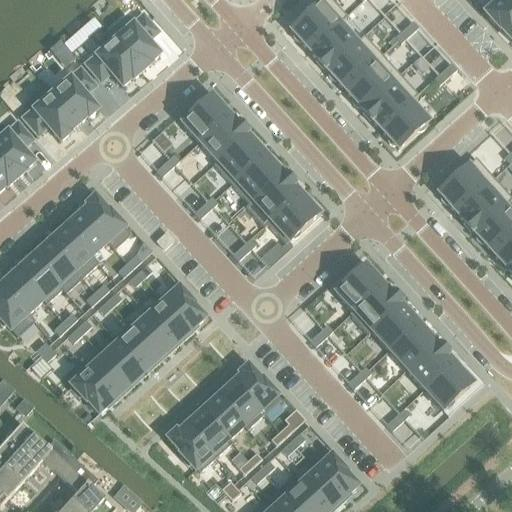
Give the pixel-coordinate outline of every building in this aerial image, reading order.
[(309,16),(289,33),(292,36),(292,39),(294,42),(297,44),(300,45),(308,53),(339,25),(339,26),(347,19),(329,0),(325,0),(318,7),(314,7),(311,9),(309,12),(309,16)] [(511,0),(495,0),(497,1),(498,1),(511,16),(511,0)] [(497,1),(483,14),(499,32),(499,31),(511,45),(511,43),(511,16),(498,1),(497,1)] [(126,19),(107,36),(113,43),(114,42),(142,75),(151,66),(151,65),(160,57),(148,44),(158,35),(143,17),(133,26),(126,19)] [(71,55),(101,29),(93,20),(63,46),(71,55)] [(412,24),(403,32),(409,39),(418,30),(412,24)] [(339,25),(308,53),(315,61),(315,62),(324,72),(325,72),(326,73),(357,45),(356,44),(339,26),(339,25)] [(403,32),(394,40),(400,47),(409,39),(403,32)] [(357,45),(326,73),(327,75),(327,78),(329,81),(332,83),(335,84),(343,93),(382,58),(381,58),(363,38),(356,44),(357,45)] [(113,43),(85,67),(100,85),(110,76),(122,90),(131,82),(132,83),(142,75),(114,42),(113,43)] [(60,43),(49,53),(64,71),(75,61),(71,55),(63,46),(60,43)] [(382,58),(343,93),(351,102),(351,105),(353,108),(356,109),(359,110),(361,112),(399,78),(382,58)] [(450,66),(441,75),(447,81),(456,73),(450,66)] [(52,95),(51,96),(78,127),(86,120),(87,121),(97,112),(85,98),(95,89),(80,71),(52,95)] [(441,75),(432,82),(438,89),(447,81),(441,75)] [(399,78),(361,112),(362,114),(371,124),(378,132),(409,103),(410,104),(417,98),(399,78)] [(32,112),(22,121),(37,139),(47,130),(60,145),(70,135),(69,135),(78,127),(51,96),(52,95),(45,88),(26,105),(32,112)] [(183,123),(181,125),(199,145),(230,118),(222,109),(222,106),(220,103),(217,101),(214,100),(211,97),(192,115),(189,115),(186,117),(184,120),(183,123)] [(409,103),(378,132),(386,140),(387,144),(389,147),(391,148),(394,149),(397,152),(416,135),(420,134),(423,133),(425,130),(425,126),(428,124),(410,104),(409,103)] [(230,118),(199,145),(216,164),(217,165),(247,137),(246,136),(247,135),(238,125),(237,126),(230,118)] [(0,126),(0,164),(16,182),(26,174),(25,173),(34,165),(22,151),(32,143),(17,125),(7,134),(0,126)] [(163,155),(172,147),(161,135),(153,143),(163,155)] [(216,164),(212,168),(231,188),(265,157),(258,148),(257,145),(255,142),(253,140),(249,139),(247,137),(217,165),(216,164)] [(265,157),(231,188),(248,207),(249,207),(283,176),(281,174),(281,171),(279,168),(276,166),(273,165),(265,157)] [(173,158),(164,166),(170,172),(179,164),(173,158)] [(456,178),(437,196),(439,198),(439,202),(441,205),(444,207),(447,207),(455,216),(493,181),(475,161),(465,170),(462,170),(459,172),(457,175),(456,178)] [(0,194),(5,190),(6,191),(16,182),(0,164),(0,194)] [(164,166),(155,174),(161,181),(170,172),(164,166)] [(248,207),(244,210),(264,231),(267,228),(266,227),(301,196),(294,188),(295,187),(285,177),(284,177),(283,176),(249,207),(248,207)] [(493,181),(455,216),(462,224),(471,235),(472,234),(473,236),(507,204),(508,205),(511,202),(494,182),(493,181)] [(301,196),(266,227),(267,228),(284,247),(285,247),(288,244),(291,241),(294,241),(297,240),(299,237),(300,234),(319,216),(317,213),(316,210),(314,207),(312,205),(309,204),(301,196)] [(79,211),(77,213),(107,245),(106,246),(112,253),(130,237),(119,225),(122,223),(115,216),(113,218),(94,197),(84,206),(86,208),(81,214),(79,211)] [(211,200),(202,208),(208,214),(217,206),(211,200)] [(507,204),(473,236),(475,237),(475,241),(477,244),(479,246),(483,246),(491,255),(511,236),(511,209),(508,205),(507,204)] [(202,208),(193,216),(199,223),(208,214),(202,208)] [(63,226),(61,227),(91,260),(92,259),(106,246),(107,245),(77,213),(69,220),(71,222),(65,228),(63,226)] [(46,241),(45,242),(81,281),(98,266),(92,259),(91,260),(61,227),(53,234),(55,237),(49,243),(46,241)] [(166,236),(156,245),(163,252),(173,243),(166,236)] [(511,236),(491,255),(499,263),(499,267),(500,270),(503,272),(507,272),(508,274),(511,271),(511,236)] [(31,255),(29,256),(62,292),(62,293),(65,296),(81,281),(45,242),(37,249),(39,251),(33,257),(31,255)] [(249,242),(240,250),(246,257),(255,249),(249,242)] [(277,245),(260,262),(267,270),(291,248),(288,244),(285,247),(284,247),(281,250),(277,245)] [(240,250),(231,258),(237,265),(246,257),(240,250)] [(15,270),(13,271),(43,303),(42,304),(46,307),(62,293),(62,292),(29,256),(21,264),(23,266),(17,272),(15,270)] [(135,259),(126,267),(132,273),(141,265),(135,259)] [(126,267),(117,275),(123,281),(132,273),(126,267)] [(337,292),(334,295),(352,315),(383,288),(375,279),(375,276),(373,273),(370,271),(367,270),(364,267),(346,284),(343,285),(340,286),(338,289),(337,292)] [(146,269),(137,277),(143,283),(151,275),(146,269)] [(0,284),(0,287),(27,318),(28,317),(42,304),(43,303),(13,271),(5,278),(7,280),(1,286),(0,284)] [(137,277),(128,285),(134,291),(143,283),(137,277)] [(174,286),(158,300),(191,336),(193,335),(191,333),(205,320),(188,302),(191,300),(185,293),(182,295),(174,286)] [(0,326),(3,330),(5,328),(17,340),(35,324),(28,317),(27,318),(0,287),(0,326)] [(103,288),(94,296),(100,302),(109,294),(103,288)] [(352,315),(348,318),(367,339),(371,336),(370,335),(401,307),(399,306),(401,305),(392,294),(390,296),(383,288),(352,315)] [(94,296),(85,304),(91,310),(100,302),(94,296)] [(116,296),(107,304),(113,311),(121,303),(116,296)] [(158,300),(143,314),(146,318),(147,317),(176,350),(178,348),(176,347),(188,336),(189,338),(191,336),(158,300)] [(107,304),(98,313),(104,319),(113,311),(107,304)] [(401,307),(370,335),(371,336),(388,354),(418,327),(411,318),(410,315),(409,312),(406,310),(403,309),(401,307)] [(71,317),(62,325),(68,332),(77,323),(71,317)] [(132,330),(131,331),(159,362),(173,349),(175,351),(176,350),(147,317),(146,318),(132,330)] [(85,324),(76,332),(82,338),(91,330),(85,324)] [(62,325),(53,333),(59,339),(68,332),(62,325)] [(129,327),(113,341),(146,377),(147,376),(146,374),(159,362),(131,331),(132,330),(129,327)] [(418,327),(388,354),(406,374),(436,346),(434,344),(434,341),(432,338),(430,336),(426,335),(418,327)] [(326,328),(318,336),(323,342),(332,334),(326,328)] [(76,332),(67,340),(73,346),(82,338),(76,332)] [(318,336),(309,344),(314,350),(323,342),(318,336)] [(113,341),(97,356),(100,359),(101,359),(129,389),(142,377),(144,379),(146,377),(113,341)] [(45,346),(36,354),(41,359),(41,360),(50,351),(45,346)] [(436,346),(406,374),(423,393),(454,365),(447,358),(448,357),(439,346),(437,348),(436,346)] [(50,351),(41,360),(46,365),(47,365),(56,357),(50,351)] [(41,359),(29,370),(40,381),(52,371),(47,365),(46,365),(41,360),(41,359)] [(87,371),(86,372),(116,405),(117,403),(115,401),(129,389),(101,359),(100,359),(87,371)] [(80,364),(64,379),(75,392),(73,394),(79,401),(81,399),(98,417),(112,404),(114,406),(116,405),(86,372),(87,371),(80,364)] [(454,365),(423,393),(442,414),(445,411),(448,411),(451,409),(453,406),(454,403),(472,386),(470,383),(470,380),(468,377),(465,375),(462,374),(454,365)] [(232,380),(230,382),(263,418),(264,417),(280,403),(272,394),(274,391),(268,385),(266,387),(247,366),(237,375),(239,377),(233,382),(232,380)] [(365,370),(356,378),(361,384),(370,376),(365,370)] [(356,378),(347,386),(352,392),(361,384),(356,378)] [(216,395),(214,396),(244,429),(243,430),(246,433),(263,418),(230,382),(222,389),(224,391),(217,397),(216,395)] [(200,410),(198,411),(228,443),(229,443),(243,430),(244,429),(214,396),(206,403),(208,405),(201,411),(200,410)] [(15,411),(25,419),(34,410),(24,401),(15,411)] [(184,424),(182,425),(215,461),(232,446),(229,443),(228,443),(198,411),(190,418),(192,420),(186,426),(184,424)] [(403,412),(394,420),(400,426),(409,418),(403,412)] [(394,420),(385,428),(391,434),(400,426),(394,420)] [(175,432),(166,440),(184,461),(182,463),(188,470),(190,467),(198,477),(215,461),(182,425),(181,427),(183,428),(177,433),(175,432)] [(21,427),(6,444),(36,470),(41,464),(59,480),(75,463),(54,443),(47,451),(21,427)] [(288,427),(279,435),(284,441),(293,433),(288,427)] [(279,435),(270,443),(275,449),(284,441),(279,435)] [(299,437),(290,445),(295,451),(304,443),(299,437)] [(6,444),(0,449),(0,467),(21,486),(36,470),(6,444)] [(290,445),(281,453),(286,460),(295,451),(290,445)] [(323,450),(307,465),(313,473),(314,472),(342,503),(358,488),(341,470),(343,468),(337,461),(335,463),(323,450)] [(256,456),(247,464),(252,470),(262,462),(256,456)] [(98,483),(75,463),(59,480),(77,497),(71,503),(80,511),(113,511),(90,491),(98,483)] [(247,464),(238,472),(243,478),(252,470),(247,464)] [(268,464),(259,472),(265,479),(274,471),(268,464)] [(0,467),(0,496),(6,502),(21,486),(0,467)] [(259,472),(250,481),(256,487),(265,479),(259,472)] [(300,485),(299,486),(322,511),(331,511),(342,503),(314,472),(313,473),(300,485)] [(293,478),(276,493),(283,500),(284,499),(295,511),(322,511),(299,486),(300,485),(293,478)] [(230,484),(220,493),(226,499),(235,490),(230,484)] [(235,490),(226,499),(231,505),(240,496),(235,490)] [(269,511),(295,511),(284,499),(283,500),(269,511)] [(80,511),(71,503),(62,511),(80,511)]
